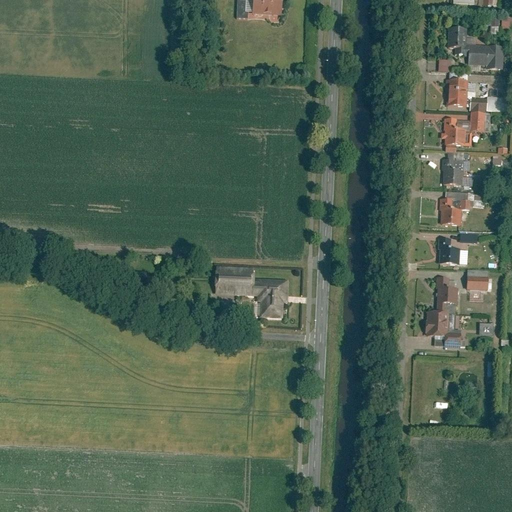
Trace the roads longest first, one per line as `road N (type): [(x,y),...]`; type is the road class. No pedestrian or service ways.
road 1 (unclassified): [(395,511),(418,0)]
road 2 (tertiary): [(320,343),(335,0)]
road 3 (unclassified): [(320,343),(165,338),(83,281),(0,275)]
road 4 (tertiary): [(312,511),(320,343)]
